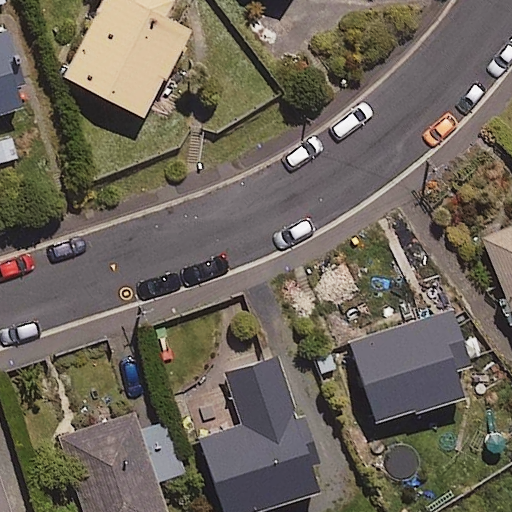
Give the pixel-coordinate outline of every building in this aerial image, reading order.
[(175,0),(104,0),(64,74),(142,117),(190,32),(165,18),(175,0)] [(0,114),(26,107),(2,31),(0,31),(0,114)] [(511,222),(483,234),(507,295),(499,298),(504,310),(511,307),(511,308),(511,222)] [(473,367),(457,310),(351,339),(375,423),(465,398),(457,372),(473,367)] [(203,436),(220,511),(247,511),(321,495),(304,419),(293,421),(279,361),(231,373),(243,427),(203,436)] [(185,473),(165,406),(63,437),(85,511),(166,511),(157,482),(185,473)] [(0,511),(10,511),(0,475),(0,511)]
